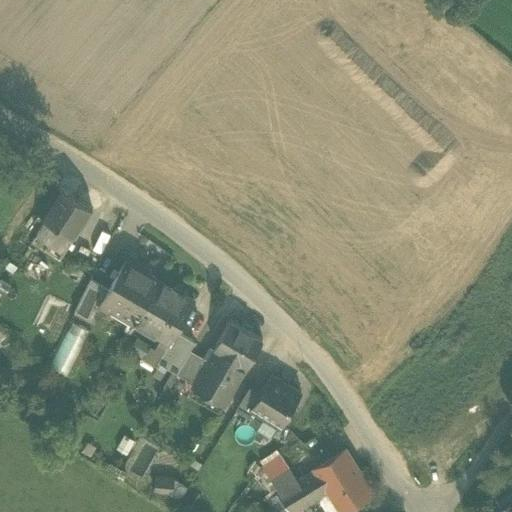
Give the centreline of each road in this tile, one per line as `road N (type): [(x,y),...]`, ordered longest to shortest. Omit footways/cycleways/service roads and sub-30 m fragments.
road 1 (residential): [(0,118),(158,214),(290,320),(363,416),(406,496)]
road 2 (unclassified): [(511,416),(440,511)]
